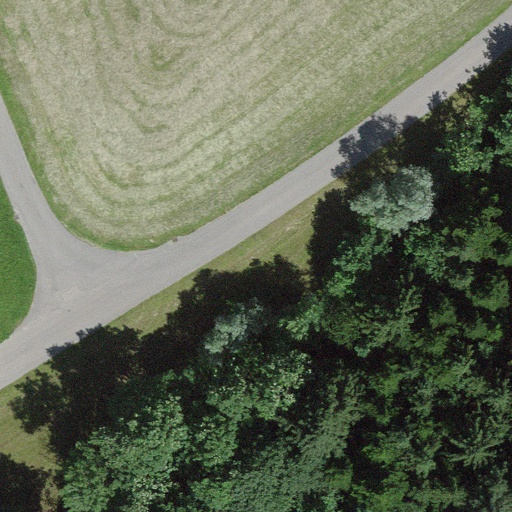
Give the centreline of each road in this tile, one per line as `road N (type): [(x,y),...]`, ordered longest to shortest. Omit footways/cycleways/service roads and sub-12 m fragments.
road 1 (unclassified): [(78,318),(413,113),(511,29)]
road 2 (unclassified): [(78,318),(0,123)]
